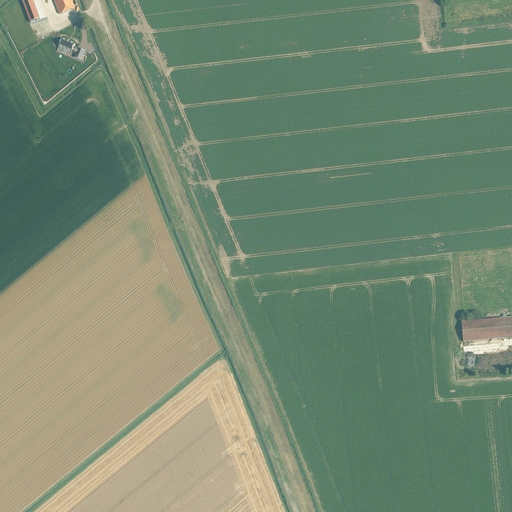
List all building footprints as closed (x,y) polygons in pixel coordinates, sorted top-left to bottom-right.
[(32,0),(28,0),(23,2),(30,23),(40,19),(32,0)] [(54,0),(59,15),(75,9),(71,0),(54,0)] [(70,38),(81,43),(88,29),(82,26),(80,32),(74,29),(70,38)] [(62,39),(59,47),(67,51),(72,53),(72,52),(76,54),(74,58),(81,61),(85,52),(78,49),(77,49),(74,48),(75,45),(62,39)] [(40,58),(52,50),(50,48),(53,46),(50,42),(47,45),(49,48),(47,49),(45,46),(36,52),(40,58)] [(463,342),(511,337),(511,317),(461,322),(463,342)]
